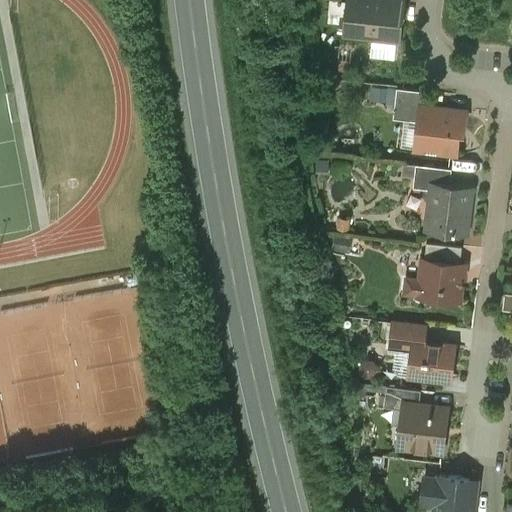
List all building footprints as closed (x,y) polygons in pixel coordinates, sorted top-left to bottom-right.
[(403,0),(402,0),(348,0),(345,32),(399,38),(403,0)] [(433,90),(397,86),(394,109),(419,112),(420,105),(431,106),(433,90)] [(431,106),(420,105),(419,112),(418,127),(424,128),(421,148),(456,152),(459,131),(463,131),(465,116),(452,115),(453,109),(431,106)] [(452,167),(416,163),(413,186),(430,188),(431,181),(450,183),(452,167)] [(450,183),(431,181),(430,188),(426,228),(468,233),(473,186),(450,183)] [(462,245),(427,240),(425,257),(460,261),(462,245)] [(425,257),(423,257),(420,277),(425,278),(423,294),(426,294),(432,301),(439,295),(460,298),(463,274),(459,273),(460,261),(425,257)] [(426,323),(394,320),(391,343),(413,346),(414,338),(424,340),(426,323)] [(424,340),(414,338),(413,346),(410,374),(450,378),(455,343),(424,340)] [(421,388),(387,384),(384,404),(403,407),(404,400),(419,402),(421,388)] [(419,402),(404,400),(403,407),(399,444),(442,449),(447,406),(419,402)] [(472,511),(477,478),(439,473),(439,477),(425,475),(422,500),(436,501),(434,511),(472,511)]
